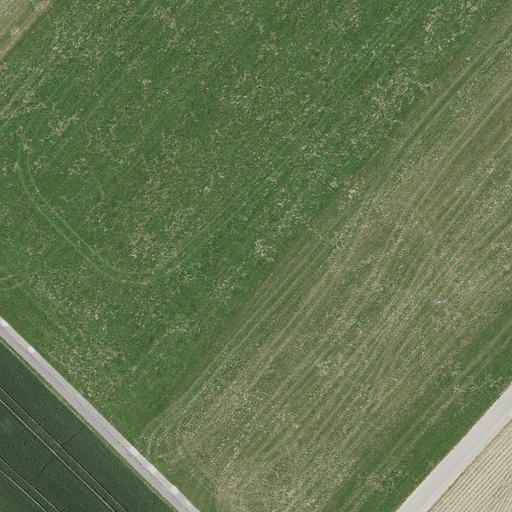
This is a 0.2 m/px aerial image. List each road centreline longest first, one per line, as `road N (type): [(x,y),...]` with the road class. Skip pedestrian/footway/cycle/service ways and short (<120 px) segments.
road 1 (track): [(0,315),(188,511)]
road 2 (tertiary): [(511,403),(415,511)]
